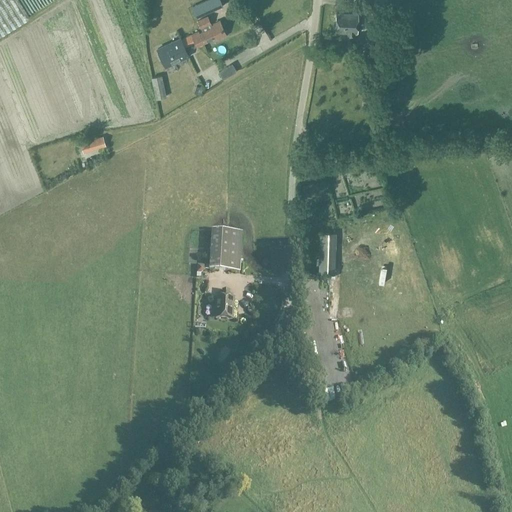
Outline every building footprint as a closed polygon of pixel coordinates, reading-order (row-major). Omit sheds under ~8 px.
[(0,0),(0,36),(29,18),(17,0),(0,0)] [(378,0),(369,0),(369,12),(390,12),(390,0),(378,0)] [(207,1),(192,8),(196,17),(211,10),(207,1)] [(357,33),(358,34),(359,15),(337,14),(336,33),(348,34),(348,38),(355,39),(355,35),(357,35),(357,33)] [(198,32),(182,40),(187,51),(216,37),(217,40),(226,36),(219,22),(211,25),(207,17),(198,22),(203,32),(199,34),(198,32)] [(166,67),(175,62),(189,56),(181,39),(158,49),(159,52),(157,53),(160,60),(162,59),(166,67)] [(377,63),(367,63),(366,77),(376,77),(377,63)] [(219,72),(223,80),(237,72),(232,64),(219,72)] [(166,98),(161,77),(152,79),(157,100),(166,98)] [(108,154),(104,137),(80,143),(83,154),(97,150),(99,157),(108,154)] [(241,232),(211,230),(209,270),(239,272),(241,232)] [(320,233),(319,273),(329,274),(330,234),(320,233)] [(197,265),(197,273),(201,274),(205,270),(205,266),(197,265)] [(221,298),(216,298),(215,319),(232,320),(233,299),(228,298),(228,292),(222,291),(221,298)] [(308,338),(314,337),(311,324),(305,325),(308,338)] [(320,372),(322,401),(335,400),(333,371),(320,372)]
